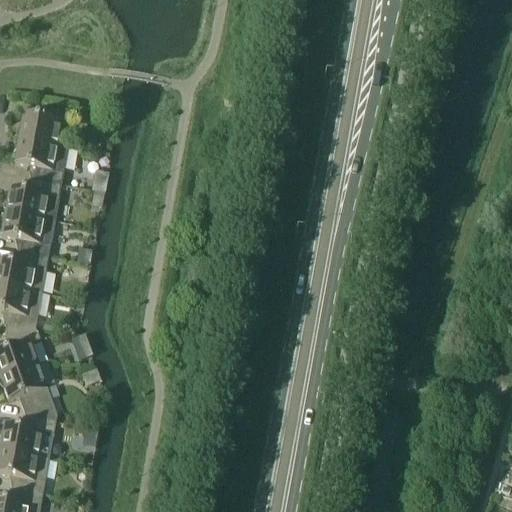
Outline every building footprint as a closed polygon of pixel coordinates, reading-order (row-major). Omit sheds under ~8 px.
[(58,150),(63,127),(72,129),(74,115),(45,110),(43,123),(22,119),(18,143),(58,151),(58,150)] [(61,189),(67,152),(58,150),(58,151),(18,143),(14,168),(34,172),(32,183),(61,189)] [(54,225),(61,189),(32,183),(29,195),(9,192),(5,216),(54,225)] [(48,262),(54,225),(5,216),(0,241),(21,244),(18,256),(48,262)] [(41,297),(48,262),(18,256),(16,268),(0,265),(0,290),(32,296),(41,297)] [(35,332),(41,297),(32,296),(0,290),(0,315),(7,317),(4,335),(35,332)] [(0,381),(38,368),(30,346),(39,343),(35,332),(4,335),(10,352),(0,355),(0,381)] [(56,420),(38,368),(0,381),(0,383),(8,406),(21,401),(23,408),(28,409),(26,421),(55,426),(56,420)] [(39,460),(44,438),(53,439),(55,426),(26,421),(24,433),(3,429),(0,448),(0,453),(48,463),(48,462),(39,460)] [(42,499),(48,463),(0,453),(0,479),(15,482),(13,494),(42,499)] [(0,511),(39,511),(42,499),(13,494),(10,506),(0,503),(0,511)]
